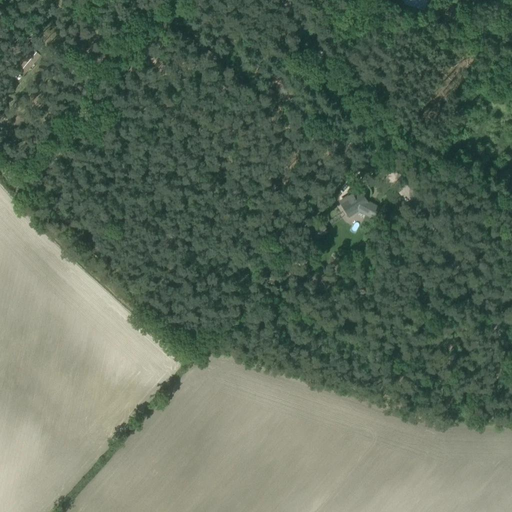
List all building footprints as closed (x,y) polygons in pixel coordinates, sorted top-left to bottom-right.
[(449,16),(459,18),(461,8),(451,6),(449,16)] [(448,26),(455,27),(457,19),(451,17),(450,20),(449,20),(448,26)] [(495,26),(486,24),(485,30),(494,32),(495,26)] [(187,37),(183,42),(197,52),(201,46),(187,37)] [(28,60),(17,74),(27,82),(39,68),(28,60)] [(357,169),(365,176),(371,169),(363,162),(357,169)] [(373,220),(380,207),(369,202),(368,203),(358,188),(337,201),(348,218),(358,212),(373,220)] [(373,226),(379,231),(384,226),(378,221),(373,226)] [(307,234),(314,240),(321,231),(315,225),(307,234)] [(356,241),(361,247),(369,240),(364,235),(356,241)]
